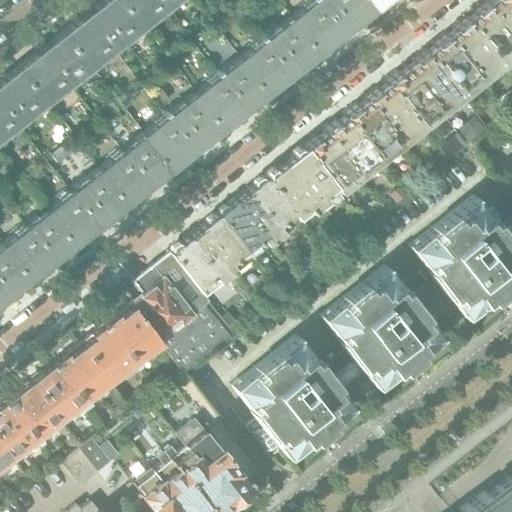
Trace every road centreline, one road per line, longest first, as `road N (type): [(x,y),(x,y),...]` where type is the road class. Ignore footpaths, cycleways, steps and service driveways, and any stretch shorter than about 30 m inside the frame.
road 1 (residential): [(0,348),(442,0)]
road 2 (residential): [(511,335),(281,511)]
road 3 (residential): [(365,511),(511,397)]
